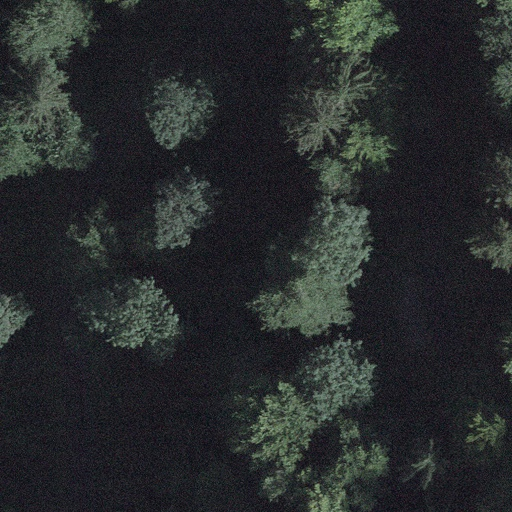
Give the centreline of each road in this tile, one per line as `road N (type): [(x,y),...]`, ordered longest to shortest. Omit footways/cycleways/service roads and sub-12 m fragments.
road 1 (track): [(71,499),(84,231),(115,144),(223,0)]
road 2 (track): [(445,0),(426,186),(431,282),(444,366),(487,511)]
